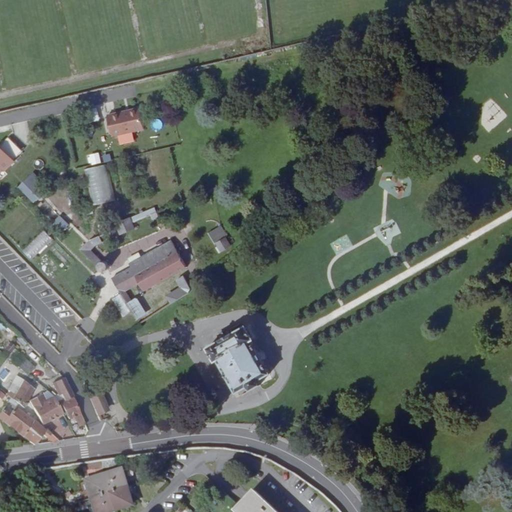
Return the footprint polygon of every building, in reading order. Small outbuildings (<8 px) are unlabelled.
[(144,131),(139,110),(108,117),(113,138),(144,131)] [(13,140),(0,152),(0,165),(7,173),(27,154),(13,140)] [(89,165),(100,162),(98,152),(86,155),(89,165)] [(106,164),(84,169),(93,205),(114,200),(106,164)] [(37,178),(32,182),(39,189),(44,185),(37,178)] [(23,191),(37,205),(46,196),(39,189),(32,182),(23,191)] [(157,225),(165,222),(162,214),(154,217),(157,225)] [(51,224),(61,233),(69,225),(59,215),(51,224)] [(140,231),(141,231),(138,224),(136,221),(122,226),(123,229),(122,229),(125,237),(127,236),(128,239),(141,234),(140,231)] [(219,254),(232,246),(220,225),(207,233),(219,254)] [(72,229),(62,240),(73,249),(82,238),(72,229)] [(31,260),(53,240),(44,230),(22,250),(31,260)] [(90,256),(96,262),(101,257),(96,251),(101,247),(95,240),(88,247),(93,253),(90,256)] [(190,271),(177,245),(159,254),(173,280),(190,271)] [(93,253),(88,247),(85,251),(90,256),(93,253)] [(126,296),(117,301),(127,317),(137,312),(133,304),(137,302),(132,293),(145,286),(149,293),(173,280),(159,254),(135,267),(137,270),(116,282),(126,296)] [(109,264),(101,257),(96,262),(104,270),(104,269),(105,267),(106,266),(106,265),(109,264)] [(112,265),(110,264),(109,264),(106,265),(106,266),(105,267),(104,269),(104,270),(104,271),(105,272),(106,273),(107,274),(107,275),(109,274),(110,274),(111,274),(112,274),(113,272),(113,271),(114,270),(114,269),(113,267),(112,266),(112,265)] [(183,282),(187,291),(193,288),(189,279),(183,282)] [(187,291),(175,299),(178,305),(194,295),(194,294),(195,291),(193,288),(187,291)] [(133,304),(137,312),(147,307),(143,299),(137,302),(133,304)] [(143,323),(153,317),(147,307),(137,312),(138,313),(143,323)] [(212,350),(220,365),(222,363),(239,394),(251,388),(254,392),(264,387),(262,382),(273,376),(256,344),(258,343),(250,328),(237,335),(234,332),(222,339),(225,343),(212,350)] [(37,370),(24,356),(16,364),(31,377),(37,370)] [(79,405),(66,380),(54,386),(56,389),(59,388),(65,402),(63,404),(71,422),(76,420),(81,429),(88,426),(79,405)] [(7,395),(13,401),(25,409),(37,390),(26,383),(16,396),(11,392),(7,395)] [(110,412),(101,389),(90,393),(100,416),(110,412)] [(33,403),(45,427),(66,417),(57,400),(48,404),(45,397),(33,403)] [(6,411),(0,419),(25,438),(36,423),(17,409),(12,416),(6,411)] [(38,448),(46,437),(56,445),(62,444),(49,431),(46,432),(36,423),(25,438),(25,439),(38,448)] [(117,462),(104,464),(104,471),(118,469),(117,462)] [(102,464),(88,466),(89,473),(103,471),(102,464)] [(99,511),(123,511),(136,508),(126,474),(91,484),(99,511)] [(278,511),(258,493),(240,511),(278,511)]
